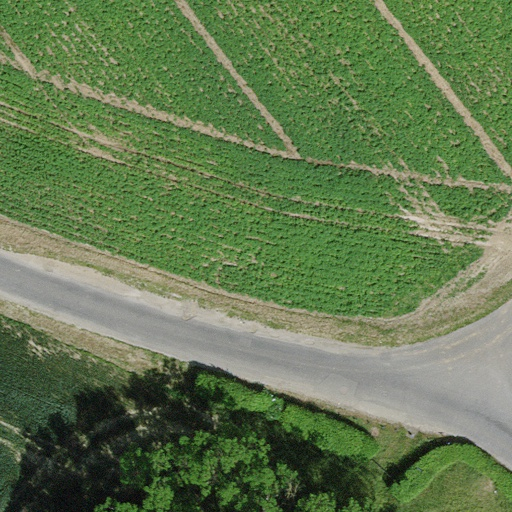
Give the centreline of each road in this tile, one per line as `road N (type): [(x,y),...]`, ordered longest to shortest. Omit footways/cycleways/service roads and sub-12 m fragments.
road 1 (unclassified): [(464,387),(366,377),(242,349),(0,269)]
road 2 (track): [(347,511),(464,387)]
